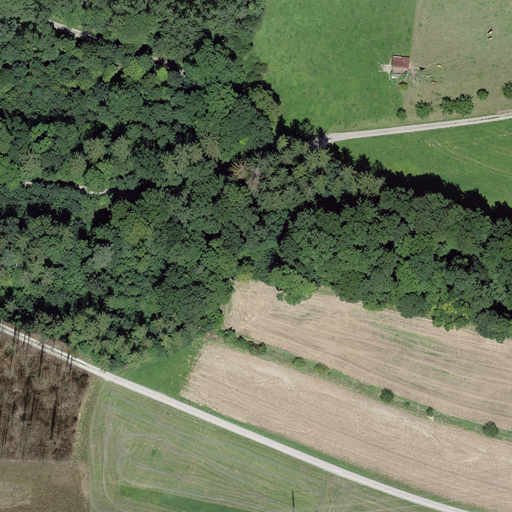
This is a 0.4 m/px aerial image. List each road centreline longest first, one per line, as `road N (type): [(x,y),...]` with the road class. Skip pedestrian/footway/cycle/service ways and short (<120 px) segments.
road 1 (track): [(511,113),(290,145),(182,201),(0,185)]
road 2 (track): [(0,325),(460,511)]
road 3 (track): [(0,2),(215,90),(258,132),(290,145)]
road 4 (track): [(511,236),(490,235),(290,145)]
